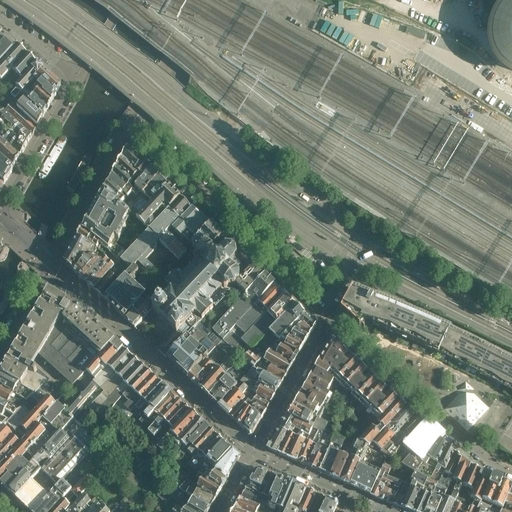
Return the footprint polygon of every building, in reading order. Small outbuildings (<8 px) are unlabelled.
[(511,0),(509,0),(511,2),(511,9),(511,10),(507,14),(505,13),(503,13),(501,14),(500,15),(499,17),(499,18),(499,20),(501,22),(499,26),(499,28),(498,30),(498,32),(497,34),(497,36),(497,38),(497,41),(498,42),(498,44),(498,45),(499,47),(499,48),(500,50),(500,51),(501,53),(502,55),(504,57),(505,60),(508,62),(509,64),(511,66),(511,65),(511,0)] [(173,35),(173,36),(174,37),(175,38),(176,38),(177,38),(177,37),(177,38),(186,24),(185,24),(186,23),(185,23),(185,22),(183,21),(182,21),(182,22),(181,21),(173,35)] [(0,64),(17,46),(18,45),(10,38),(2,46),(1,45),(7,37),(6,36),(7,36),(3,33),(2,34),(0,32),(0,64)] [(475,46),(463,38),(459,45),(471,52),(475,46)] [(0,82),(11,71),(23,82),(0,106),(5,111),(12,104),(20,96),(25,89),(31,83),(34,80),(37,77),(43,70),(17,46),(0,64),(0,82)] [(60,86),(50,76),(43,70),(37,77),(56,94),(61,86),(60,86)] [(56,94),(37,77),(34,80),(39,85),(37,88),(52,102),(56,94)] [(52,102),(37,88),(31,83),(25,89),(47,110),(52,102)] [(47,110),(25,89),(20,96),(25,101),(43,117),(47,110)] [(43,117),(25,101),(17,109),(37,128),(43,117)] [(37,128),(17,109),(12,104),(5,111),(6,111),(4,113),(32,138),(37,128)] [(32,138),(4,113),(4,112),(3,114),(0,111),(0,139),(20,158),(32,138)] [(41,168),(39,171),(39,175),(39,177),(40,180),(42,179),(45,178),(47,176),(49,173),(66,143),(67,141),(67,139),(66,137),(65,136),(63,135),(61,135),(60,136),(59,137),(58,138),(41,168)] [(20,158),(0,139),(0,156),(13,170),(20,158)] [(142,162),(136,156),(128,149),(122,159),(134,170),(142,162)] [(87,155),(85,158),(68,187),(76,192),(92,162),(94,159),(95,157),(95,155),(94,153),(94,152),(93,152),(92,152),(90,152),(89,153),(87,155)] [(14,170),(13,170),(0,156),(0,180),(4,185),(14,170)] [(134,170),(122,159),(117,167),(132,181),(138,174),(134,170)] [(143,178),(150,169),(142,162),(134,170),(138,174),(143,178)] [(132,181),(117,167),(113,176),(126,189),(132,181)] [(142,196),(159,178),(150,169),(143,178),(131,193),(130,194),(133,197),(138,192),(142,196)] [(131,193),(126,189),(113,176),(108,183),(121,195),(123,193),(126,196),(124,198),(126,199),(130,194),(131,193)] [(136,220),(137,219),(167,186),(159,178),(142,196),(127,212),(129,214),(136,220)] [(121,195),(108,183),(104,190),(121,205),(126,199),(124,198),(121,195)] [(138,264),(143,267),(153,277),(159,270),(148,259),(157,249),(157,247),(155,245),(179,220),(180,221),(173,229),(195,251),(193,253),(194,254),(197,251),(201,246),(208,246),(212,249),(219,241),(221,239),(222,240),(223,240),(224,240),(224,239),(225,239),(225,238),(225,237),(225,236),(224,236),(224,235),(223,235),(222,235),(221,236),(210,225),(200,217),(201,217),(200,216),(193,210),(192,209),(184,217),(183,215),(190,207),(167,186),(137,219),(144,226),(145,226),(149,230),(126,255),(121,261),(132,271),(138,264)] [(109,253),(120,262),(121,261),(126,255),(116,246),(126,227),(123,225),(129,214),(127,212),(121,205),(104,190),(82,230),(100,243),(107,248),(110,251),(109,253)] [(100,243),(82,230),(80,229),(79,231),(81,232),(77,239),(96,250),(100,243)] [(186,253),(167,235),(159,243),(178,261),(186,253)] [(84,281),(103,260),(93,256),(96,250),(77,239),(64,263),(72,270),(84,281)] [(231,290),(235,285),(247,272),(241,267),(242,264),(243,264),(243,263),(242,263),(242,260),(242,259),(242,260),(240,258),(240,257),(239,257),(239,258),(236,257),(236,256),(237,256),(237,255),(236,255),(235,251),(236,251),(235,250),(232,247),(231,247),(227,247),(227,246),(226,246),(226,247),(225,247),(225,244),(225,243),(224,243),(222,242),(222,241),(219,241),(212,249),(208,246),(201,246),(197,251),(194,254),(194,255),(196,257),(194,259),(194,262),(196,263),(181,279),(181,275),(179,274),(177,275),(176,274),(166,285),(169,288),(168,289),(170,291),(152,310),(153,310),(160,317),(158,319),(169,329),(171,327),(178,334),(196,316),(197,314),(203,319),(208,314),(211,310),(213,308),(212,308),(213,307),(213,306),(213,305),(214,305),(215,306),(231,290)] [(94,291),(120,262),(109,253),(107,255),(103,260),(84,281),(89,286),(94,291)] [(104,300),(126,276),(126,277),(132,271),(121,261),(120,262),(94,291),(104,300)] [(146,295),(131,281),(140,272),(139,272),(143,267),(138,264),(132,271),(126,277),(126,276),(104,300),(125,319),(144,298),(146,295)] [(246,295),(264,276),(253,266),(247,272),(235,285),(246,295)] [(326,275),(320,270),(316,275),(321,280),(326,275)] [(241,341),(265,316),(265,317),(285,296),(274,286),(264,276),(246,295),(222,321),(219,324),(213,331),(214,332),(223,340),(233,350),(244,360),(249,354),(252,351),(241,341)] [(135,329),(152,310),(170,291),(168,289),(159,281),(152,289),(158,294),(150,303),(144,298),(125,319),(135,329)] [(393,305),(383,301),(352,289),(341,310),(359,327),(359,326),(362,320),(374,324),(388,327),(388,328),(400,334),(400,335),(401,335),(411,338),(416,340),(426,346),(427,346),(440,350),(440,351),(452,358),(465,363),(476,343),(463,336),(450,330),(439,325),(429,320),(419,316),(409,312),(393,305)] [(86,371),(114,341),(114,340),(113,341),(113,340),(112,340),(109,337),(109,336),(74,304),(70,308),(65,304),(67,301),(66,300),(66,301),(61,298),(61,297),(48,290),(24,332),(23,332),(20,337),(20,338),(16,346),(15,346),(12,351),(12,352),(0,373),(0,374),(35,394),(42,388),(45,391),(49,387),(46,384),(49,380),(31,363),(37,354),(72,386),(86,371)] [(289,332),(295,326),(298,323),(305,315),(295,306),(285,296),(265,317),(265,316),(241,341),(252,351),(260,343),(270,352),(273,350),(278,344),(282,340),(286,336),(289,332)] [(222,321),(211,310),(208,314),(219,324),(222,321)] [(316,325),(312,321),(309,319),(311,317),(307,314),(305,315),(298,323),(312,332),(316,325)] [(187,337),(197,327),(198,325),(202,321),(196,316),(178,334),(177,336),(176,335),(159,351),(166,358),(187,337)] [(312,332),(298,323),(295,326),(299,329),(297,332),(308,338),(312,332)] [(206,359),(220,343),(223,340),(214,332),(208,337),(197,327),(187,337),(166,358),(188,378),(206,359)] [(304,346),(308,338),(297,332),(296,332),(294,335),(289,332),(286,336),(304,346)] [(304,346),(286,336),(282,340),(287,343),(285,347),(299,354),(304,346)] [(339,386),(359,364),(332,339),(331,339),(308,380),(327,390),(333,380),(339,386)] [(233,350),(223,340),(220,343),(231,353),(233,350)] [(95,379),(123,349),(115,341),(114,341),(86,371),(95,379)] [(490,376),(502,356),(489,349),(476,343),(465,363),(466,363),(477,371),(478,371),(490,376)] [(299,354),(285,347),(278,344),(273,350),(278,352),(276,356),(293,364),(299,354)] [(123,396),(146,371),(123,349),(95,379),(92,382),(103,392),(88,409),(93,413),(100,405),(108,412),(123,396)] [(293,364),(276,356),(270,352),(267,358),(263,355),(257,362),(249,354),(244,360),(254,369),(262,361),(287,374),(293,364)] [(209,397),(236,368),(240,363),(230,354),(219,366),(198,388),(209,397)] [(502,356),(490,376),(491,376),(502,384),(511,388),(511,361),(502,356)] [(198,388),(219,366),(213,360),(210,363),(206,359),(188,378),(198,388)] [(287,374),(262,361),(254,369),(262,373),(265,369),(269,371),(266,376),(281,384),(287,374)] [(358,404),(379,382),(359,364),(339,386),(346,393),(349,390),(353,394),(351,397),(358,404)] [(219,407),(238,386),(235,383),(243,375),(236,368),(209,397),(219,407)] [(266,376),(262,373),(254,369),(249,375),(254,380),(258,376),(262,378),(258,384),(259,385),(275,394),(281,384),(266,376)] [(129,402),(153,376),(146,371),(123,396),(129,402)] [(35,394),(0,374),(0,386),(27,403),(31,398),(35,394)] [(251,393),(255,389),(259,385),(258,384),(254,380),(249,375),(238,386),(219,407),(229,417),(246,399),(251,393)] [(142,400),(159,382),(153,376),(129,402),(124,407),(130,413),(135,408),(137,405),(134,402),(139,397),(142,400)] [(328,404),(334,394),(327,390),(308,380),(294,406),(317,418),(319,419),(319,420),(325,409),(322,408),(325,402),(328,404)] [(149,405),(165,388),(159,382),(142,400),(137,405),(135,408),(138,411),(145,403),(148,406),(149,405)] [(378,422),(398,400),(379,382),(358,404),(366,411),(368,408),(373,412),(370,415),(378,422)] [(474,390),(466,382),(458,391),(474,390)] [(0,484),(8,491),(74,419),(71,417),(96,390),(90,385),(65,412),(57,404),(55,406),(26,438),(20,444),(0,466),(0,484)] [(270,403),(276,394),(275,394),(259,385),(255,389),(259,391),(256,396),(270,403)] [(27,403),(0,386),(0,399),(20,411),(23,407),(27,403)] [(142,425),(171,394),(165,388),(149,405),(152,407),(138,422),(142,425)] [(270,403),(256,396),(251,393),(246,399),(252,404),(251,404),(255,406),(266,412),(270,403)] [(148,431),(177,400),(171,394),(142,425),(145,427),(143,430),(140,427),(132,436),(138,442),(148,431)] [(467,432),(489,408),(474,394),(458,394),(444,410),(467,432)] [(26,438),(55,406),(46,398),(31,415),(17,430),(26,438)] [(20,411),(0,399),(0,416),(1,417),(10,422),(20,411)] [(236,423),(251,404),(252,404),(246,399),(229,417),(236,423)] [(173,429),(190,411),(184,405),(177,400),(148,431),(154,437),(162,429),(158,426),(164,420),(173,429)] [(368,448),(406,407),(398,400),(378,422),(382,427),(377,433),(372,429),(359,442),(367,447),(368,448)] [(244,430),(254,414),(251,411),(255,406),(251,404),(236,423),(244,430)] [(261,420),(266,412),(255,406),(251,411),(254,414),(261,420)] [(317,418),(294,406),(293,406),(288,415),(296,420),(305,424),(313,429),(314,430),(319,419),(317,418)] [(10,422),(1,417),(0,418),(0,430),(1,431),(7,425),(16,432),(17,430),(31,415),(23,407),(20,411),(10,422)] [(382,452),(415,415),(406,407),(368,448),(377,453),(379,450),(382,452)] [(175,444),(198,419),(190,411),(173,429),(157,446),(163,451),(172,442),(175,444)] [(253,435),(261,420),(254,414),(244,430),(250,435),(253,435)] [(289,434),(296,420),(288,415),(280,430),(289,434)] [(415,415),(382,452),(380,454),(387,458),(401,466),(432,432),(427,427),(423,424),(424,423),(415,415)] [(51,460),(82,427),(74,419),(8,491),(16,499),(41,471),(41,470),(40,469),(40,468),(40,467),(41,466),(41,465),(42,463),(42,462),(43,461),(44,461),(46,460),(47,460),(49,460),(50,460),(51,460)] [(184,446),(204,424),(198,419),(175,444),(178,447),(181,444),(184,446)] [(307,467),(325,430),(328,424),(319,420),(319,419),(314,430),(319,432),(317,436),(316,436),(312,445),(307,443),(297,462),(307,467)] [(288,458),(297,439),(293,436),(298,427),(302,429),(305,424),(296,420),(289,434),(279,454),(288,458)] [(188,452),(210,429),(204,424),(184,446),(181,449),(183,451),(185,449),(188,452)] [(297,462),(307,443),(302,440),(305,434),(310,436),(313,429),(305,424),(302,429),(297,439),(288,458),(287,458),(297,462)] [(0,449),(12,437),(16,432),(7,425),(1,431),(0,432),(0,449)] [(58,487),(63,481),(93,449),(80,437),(86,430),(82,427),(51,460),(41,471),(45,475),(48,478),(39,488),(23,506),(25,508),(51,480),(58,487)] [(279,454),(289,434),(280,430),(278,428),(269,443),(271,445),(269,448),(269,449),(269,450),(270,450),(279,454)] [(198,453),(215,435),(210,429),(188,452),(191,455),(195,451),(198,453)] [(318,472),(335,436),(335,435),(325,430),(307,467),(318,472)] [(416,474),(439,439),(440,439),(432,432),(401,466),(415,473),(416,474)] [(209,475),(213,470),(232,450),(223,442),(215,435),(198,453),(187,465),(199,476),(205,479),(209,475)] [(329,476),(341,448),(341,449),(344,442),(335,436),(318,472),(329,476)] [(0,466),(20,444),(12,437),(0,449),(0,466)] [(431,483),(448,447),(439,439),(416,474),(427,481),(431,483)] [(350,486),(367,447),(359,442),(357,441),(352,453),(340,482),(350,486)] [(371,495),(384,466),(387,458),(380,454),(377,453),(368,448),(367,447),(350,486),(371,495)] [(438,486),(454,453),(448,447),(431,483),(438,486)] [(340,482),(352,453),(341,449),(341,448),(329,476),(340,482)] [(227,481),(240,457),(232,450),(213,470),(215,472),(227,481)] [(452,481),(461,459),(454,453),(438,486),(448,491),(452,481)] [(458,495),(461,489),(471,468),(461,459),(452,481),(458,483),(454,493),(454,494),(458,495)] [(378,499),(384,485),(380,484),(384,474),(388,476),(391,469),(384,466),(371,495),(378,499)] [(468,501),(469,499),(481,473),(471,468),(461,489),(466,492),(463,499),(468,501)] [(262,487),(268,474),(260,471),(260,470),(256,471),(250,483),(262,487)] [(23,506),(39,488),(36,485),(45,475),(41,471),(16,499),(22,505),(23,506)] [(216,499),(198,488),(185,480),(188,478),(181,471),(157,496),(164,502),(175,490),(177,492),(179,489),(193,498),(211,509),(216,499)] [(227,481),(215,472),(212,477),(209,475),(205,479),(222,489),(227,481)] [(392,505),(401,484),(405,475),(403,474),(403,475),(395,472),(392,479),(388,477),(388,476),(384,474),(380,484),(384,485),(378,499),(392,505)] [(413,511),(421,494),(415,492),(417,486),(423,489),(427,481),(416,474),(415,473),(411,483),(412,483),(410,487),(409,487),(400,508),(409,511),(413,511)] [(477,511),(492,479),(481,473),(469,499),(475,501),(472,508),(475,510),(477,511)] [(67,505),(75,496),(78,499),(94,480),(87,474),(72,490),(63,500),(60,504),(51,511),(65,511),(70,507),(67,505)] [(269,498),(277,479),(268,474),(262,487),(258,496),(254,505),(260,507),(264,509),(265,506),(267,503),(261,501),(263,495),(269,498)] [(222,489),(205,479),(199,476),(196,479),(201,482),(198,488),(216,499),(222,489)] [(492,505),(502,483),(495,480),(496,478),(493,476),(492,479),(477,511),(480,511),(489,511),(490,509),(492,505)] [(276,508),(287,483),(277,479),(269,498),(267,503),(265,506),(275,510),(276,508)] [(29,511),(34,511),(58,487),(51,480),(25,508),(26,509),(29,511)] [(51,511),(60,504),(54,498),(58,494),(63,500),(72,490),(63,481),(58,487),(34,511),(51,511)] [(425,511),(438,486),(431,483),(427,481),(423,489),(421,494),(413,511),(425,511)] [(258,496),(262,487),(250,483),(245,491),(258,496)] [(285,511),(296,487),(287,483),(276,508),(282,511),(281,511),(285,511)] [(501,511),(505,504),(508,496),(511,487),(502,483),(492,505),(499,508),(497,511),(496,511),(490,509),(489,511),(501,511)] [(400,508),(409,487),(401,484),(392,505),(400,508)] [(438,511),(444,499),(448,491),(438,486),(425,511),(438,511)] [(297,511),(306,491),(296,487),(285,511),(297,511)] [(254,505),(258,496),(245,491),(241,500),(254,505)] [(309,511),(316,496),(306,491),(297,511),(309,511)] [(128,511),(137,501),(130,494),(113,511),(107,511),(102,507),(97,511),(128,511)] [(451,511),(458,497),(458,495),(454,494),(451,501),(444,499),(438,511),(451,511)] [(82,511),(91,503),(83,496),(68,511),(82,511)] [(321,511),(327,500),(316,496),(309,511),(321,511)] [(511,511),(511,497),(508,496),(505,504),(509,505),(507,509),(505,511),(502,511),(501,511),(511,511)] [(463,511),(466,506),(468,501),(463,499),(458,497),(451,511),(463,511)] [(97,511),(102,507),(103,505),(95,498),(91,503),(82,511),(97,511)] [(208,511),(211,509),(193,498),(190,504),(181,499),(179,503),(187,507),(194,511),(208,511)] [(260,507),(254,505),(241,500),(235,510),(240,511),(258,511),(260,507)] [(333,511),(336,507),(335,503),(335,504),(327,500),(321,511),(333,511)]
